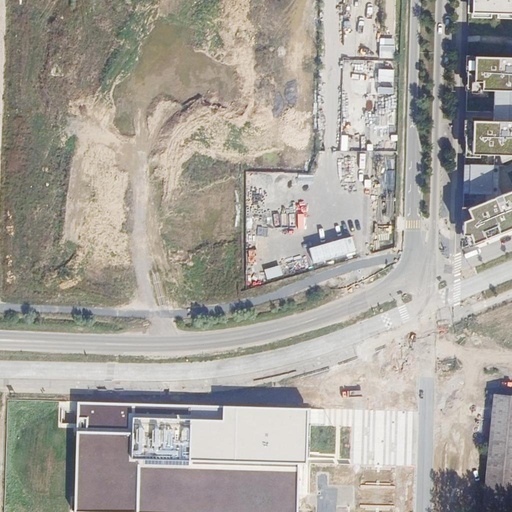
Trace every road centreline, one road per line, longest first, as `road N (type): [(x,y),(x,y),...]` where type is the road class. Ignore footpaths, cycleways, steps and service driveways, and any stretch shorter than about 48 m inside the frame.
road 1 (secondary): [(5,341),(202,341),(303,320),(420,275)]
road 2 (secondary): [(423,252),(434,225),(441,0)]
road 3 (secondary): [(416,0),(413,224),(423,252)]
road 4 (residential): [(422,511),(420,275)]
